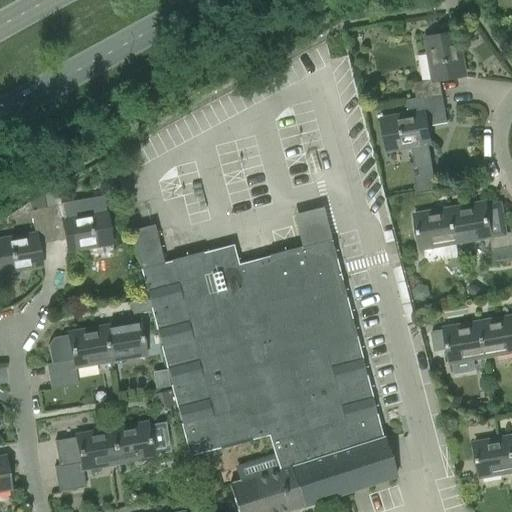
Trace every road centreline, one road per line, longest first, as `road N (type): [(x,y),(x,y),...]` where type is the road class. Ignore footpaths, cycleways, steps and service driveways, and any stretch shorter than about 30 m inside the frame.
road 1 (residential): [(43,511),(13,329),(45,301),(53,261)]
road 2 (primary): [(0,118),(218,0)]
